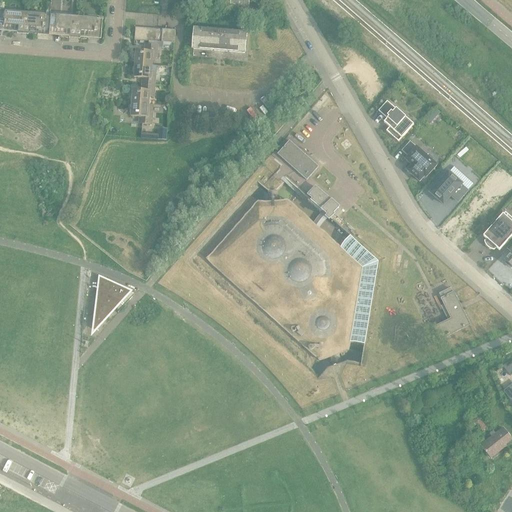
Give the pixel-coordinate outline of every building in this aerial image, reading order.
[(24,13),(0,11),(0,27),(8,28),(8,32),(22,33),(24,13)] [(50,15),(24,13),(22,33),(36,34),(36,30),(48,31),(50,15)] [(76,17),(50,15),(48,31),(60,32),(60,36),(74,37),(76,17)] [(102,20),(76,17),(74,37),(88,39),(88,34),(100,35),(102,20)] [(193,49),(244,53),(246,37),(247,37),(247,34),(246,34),(246,33),(195,29),(193,49)] [(175,31),(162,30),(161,43),(174,44),(175,31)] [(136,51),(135,64),(152,66),(153,58),(157,59),(158,46),(151,46),(148,46),(148,52),(136,51)] [(152,66),(135,64),(134,78),(146,79),(145,85),(155,85),(156,74),(152,73),(152,66)] [(133,90),(132,103),(149,105),(150,97),(154,98),(155,85),(145,85),(145,91),(133,90)] [(414,125),(387,101),(378,111),(387,120),(384,123),(389,128),(386,131),(398,142),(414,125)] [(149,105),(132,103),(131,117),(143,118),(142,124),(152,125),(153,113),(148,112),(149,105)] [(435,107),(425,119),(431,123),(440,111),(435,107)] [(167,139),(167,128),(159,127),(159,139),(167,139)] [(310,176),(318,167),(289,141),(277,155),(306,181),(309,178),(311,177),(310,176)] [(437,166),(410,142),(401,151),(408,157),(405,160),(412,166),(407,171),(408,172),(419,182),(424,177),(426,178),(437,166)] [(454,167),(430,193),(443,205),(451,196),(458,202),(473,184),(454,167)] [(332,214),(338,208),(316,188),(315,188),(314,188),(308,196),(313,200),(311,202),(322,212),(328,217),(327,219),(329,220),(333,215),(332,214)] [(351,341),(363,266),(341,247),(319,227),(313,222),(288,200),(258,201),(206,260),(318,360),(349,350),(351,341)] [(327,219),(328,217),(322,212),(313,222),(319,227),(327,219)] [(511,237),(511,236),(511,222),(503,215),(495,223),(496,223),(492,227),(483,237),(499,251),(507,241),(511,237)] [(351,236),(341,247),(363,266),(351,341),(364,343),(378,261),(351,236)] [(95,331),(116,307),(118,313),(135,294),(111,283),(102,279),(95,331)] [(434,328),(440,340),(469,326),(453,293),(453,294),(450,289),(439,294),(442,299),(441,299),(444,305),(441,307),(449,321),(434,328)] [(505,365),(503,367),(510,376),(511,374),(511,364),(507,368),(505,365)] [(491,458),(511,441),(511,436),(503,426),(480,444),(491,458)]
